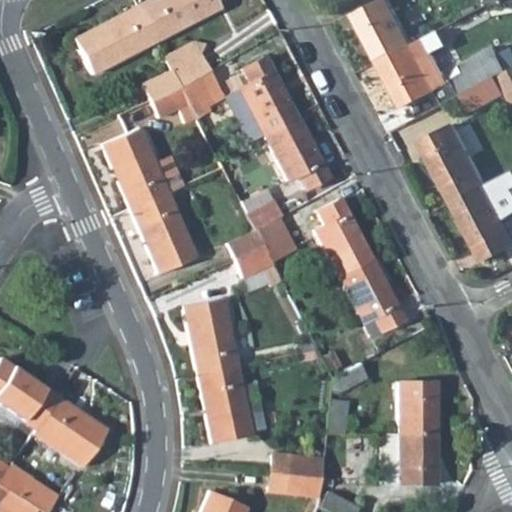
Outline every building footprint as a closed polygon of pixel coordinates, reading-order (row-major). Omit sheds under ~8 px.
[(213,0),(146,0),(135,6),(154,41),(218,8),(213,0)] [(384,0),(355,15),(378,61),(412,43),(390,0),(384,0)] [(71,39),(89,75),(154,41),(135,6),(71,39)] [(378,61),(402,107),(436,89),(416,51),(429,45),(425,37),(412,43),(378,61)] [(189,42),(162,57),(169,70),(198,54),(204,45),(189,42)] [(436,89),(444,104),(461,95),(453,78),(448,81),(429,45),(416,51),(436,89)] [(453,78),(461,95),(485,82),(497,76),(511,67),(511,46),(511,47),(499,54),(494,45),(460,63),(464,72),(453,78)] [(178,88),(208,71),(198,54),(169,70),(178,88)] [(246,143),(260,135),(294,117),(262,57),(238,70),(247,85),(222,98),(246,143)] [(511,67),(497,76),(503,89),(509,103),(511,101),(511,67)] [(149,101),(178,88),(169,70),(140,83),(149,101)] [(218,91),(208,71),(178,88),(194,119),(209,112),(207,107),(203,100),(218,91)] [(503,89),(497,76),(485,82),(490,95),(503,89)] [(183,124),(194,119),(178,88),(149,101),(157,118),(176,109),(183,124)] [(203,100),(207,107),(222,98),(218,91),(203,100)] [(326,178),(294,117),(260,135),(285,182),(295,177),(302,191),(326,178)] [(421,140),(452,201),(486,183),(455,123),(421,140)] [(476,126),(466,132),(479,156),(490,150),(476,126)] [(99,146),(127,210),(164,193),(180,186),(168,160),(163,158),(151,164),(136,129),(99,146)] [(226,180),(232,192),(251,182),(246,171),(226,180)] [(452,201),(484,263),(511,247),(511,234),(486,183),(452,201)] [(239,204),(253,231),(277,218),(280,217),(266,190),(239,204)] [(127,210),(156,274),(193,258),(164,193),(127,210)] [(311,231),(335,277),(369,258),(337,199),(313,212),(321,225),(311,231)] [(253,231),(263,249),(286,236),(277,218),(253,231)] [(232,263),(263,249),(253,231),(224,244),(232,263)] [(263,249),(270,263),(293,250),(286,236),(263,249)] [(270,263),(263,249),(232,263),(240,280),(271,266),(270,263)] [(401,320),(369,258),(335,277),(367,337),(401,320)] [(240,280),(245,293),(266,284),(268,288),(280,282),(271,266),(240,280)] [(180,307),(194,376),(234,367),(220,299),(180,307)] [(293,347),(294,355),(315,350),(312,343),(293,347)] [(322,358),(329,371),(338,366),(331,353),(322,358)] [(0,408),(32,430),(54,397),(0,360),(0,408)] [(330,378),(337,391),(363,378),(357,365),(330,378)] [(249,436),(234,367),(194,376),(208,445),(249,436)] [(395,435),(433,434),(433,383),(395,383),(395,435)] [(104,430),(54,397),(32,430),(29,434),(79,468),(104,430)] [(328,400),(323,436),(342,436),(346,402),(328,400)] [(0,408),(0,424),(10,431),(13,428),(27,437),(29,434),(32,430),(0,408)] [(378,435),(379,485),(433,485),(433,434),(395,435),(378,435)] [(267,473),(318,478),(320,460),(269,454),(267,473)] [(9,464),(7,467),(0,477),(0,487),(5,491),(33,508),(39,511),(44,511),(56,495),(9,464)] [(316,497),(318,478),(267,473),(265,492),(316,497)] [(0,511),(1,511),(30,511),(33,508),(5,491),(0,498),(0,511)] [(207,491),(197,511),(241,511),(243,507),(207,491)] [(325,492),(316,509),(322,511),(353,511),(356,508),(325,492)]
